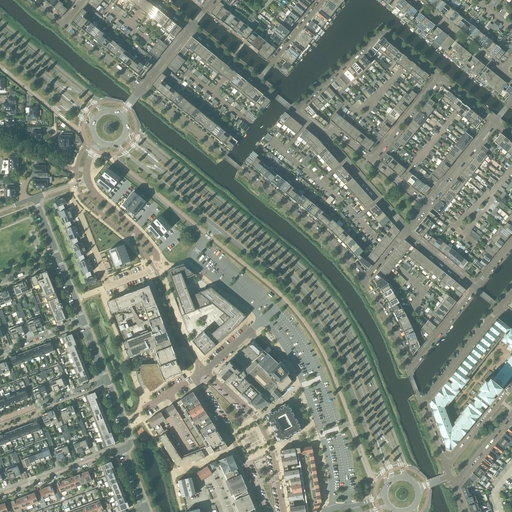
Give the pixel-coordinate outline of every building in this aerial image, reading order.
[(95,1),(92,0),(90,0),(88,3),(96,10),(99,5),(95,1)] [(139,0),(135,5),(140,8),(142,6),(146,0),(139,0)] [(214,16),(216,17),(223,8),(223,7),(226,3),(222,0),(221,0),(211,13),(214,16)] [(305,10),(309,6),(302,0),(300,0),(298,3),(305,10)] [(329,0),(325,5),(334,13),(336,15),(339,12),(336,10),(338,7),(329,0)] [(394,9),(401,0),(391,0),(388,4),(394,9)] [(401,0),(394,9),(392,11),(395,13),(394,14),(397,16),(397,15),(407,3),(403,0),(401,0)] [(435,0),(431,6),(435,9),(442,1),(440,0),(435,0)] [(54,8),(56,9),(58,11),(64,5),(59,1),(54,8)] [(440,13),(446,4),(442,1),(435,9),(440,13)] [(446,4),(440,13),(444,16),(450,8),(452,6),(448,2),(446,4)] [(150,3),(145,9),(143,11),(148,15),(154,7),(150,3)] [(302,14),(305,10),(298,3),(294,8),(302,14)] [(399,16),(399,17),(401,19),(403,17),(412,6),(407,3),(397,15),(399,16)] [(64,5),(58,11),(57,13),(62,17),(68,10),(64,7),(63,6),(64,5)] [(329,18),(334,13),(325,5),(320,11),(329,18)] [(418,11),(412,6),(403,17),(409,21),(413,17),(418,11)] [(450,8),(444,16),(448,19),(455,11),(456,9),(452,6),(450,8)] [(84,17),(89,10),(85,7),(73,22),(77,25),(84,17)] [(150,20),(152,18),(159,10),(154,7),(148,15),(147,16),(146,17),(150,20)] [(227,11),(223,8),(216,17),(220,20),(227,11)] [(299,18),(302,14),(294,8),(291,12),(299,18)] [(455,11),(448,19),(452,23),(460,13),(456,9),(455,11)] [(152,18),(158,23),(165,15),(159,10),(152,18)] [(220,20),(224,23),(231,14),(227,11),(220,20)] [(320,11),(316,16),(326,23),(329,18),(320,11)] [(291,12),(287,16),(295,22),(299,18),(291,12)] [(412,28),(414,30),(416,27),(425,17),(420,13),(415,19),(413,17),(409,21),(407,23),(412,27),(412,28)] [(465,16),(460,13),(452,23),(456,26),(463,18),(465,16)] [(236,17),(231,14),(224,23),(228,27),(236,17)] [(158,23),(162,27),(169,18),(165,15),(158,23)] [(295,22),(287,16),(284,20),(292,27),(295,22)] [(323,26),(326,23),(316,16),(312,21),(324,30),(326,28),(323,26)] [(84,17),(77,25),(81,28),(88,20),(84,17)] [(228,27),(233,30),(240,20),(236,17),(228,27)] [(431,22),(425,17),(416,27),(422,32),(431,22)] [(162,27),(161,28),(165,32),(173,22),(169,18),(162,27)] [(456,26),(461,30),(467,21),(463,18),(456,26)] [(81,28),(85,32),(92,24),(88,20),(81,28)] [(244,24),(240,20),(233,30),(237,33),(244,24)] [(461,30),(465,33),(473,23),(469,20),(467,22),(467,21),(461,30)] [(308,27),(319,36),(324,30),(312,21),(308,27)] [(165,32),(169,35),(169,36),(177,25),(173,22),(165,32)] [(423,35),(422,36),(425,38),(425,37),(431,31),(435,26),(431,22),(422,32),(421,34),(423,35)] [(469,36),(476,28),(475,28),(477,26),(473,23),(465,33),(469,36)] [(85,32),(90,35),(96,27),(92,24),(85,32)] [(237,33),(241,36),(249,27),(244,24),(237,33)] [(290,32),(289,31),(281,24),(277,29),(286,36),(290,32)] [(171,37),(173,39),(182,29),(177,25),(169,36),(169,35),(169,36),(171,37)] [(477,26),(475,28),(476,28),(469,36),(473,40),(480,32),(482,30),(477,26)] [(90,35),(94,39),(100,31),(96,27),(90,35)] [(241,36),(246,40),(253,30),(249,27),(241,36)] [(315,41),(319,36),(308,27),(304,31),(313,39),(315,41)] [(429,42),(432,44),(434,41),(442,31),(437,27),(433,33),(431,31),(425,37),(425,38),(430,41),(429,42)] [(277,29),(274,33),(283,40),(286,36),(277,29)] [(94,39),(98,42),(105,34),(100,31),(94,39)] [(308,44),(313,39),(304,31),(299,37),(308,44)] [(440,46),(448,36),(442,31),(434,41),(440,46)] [(247,41),(251,45),(258,36),(254,32),(247,41)] [(484,35),(480,32),(473,40),(477,43),(484,35)] [(279,45),(283,40),(274,33),(270,37),(275,41),(279,45)] [(485,33),(484,35),(477,43),(482,47),(488,38),(488,39),(490,37),(485,33)] [(98,42),(102,46),(108,38),(109,37),(105,34),(98,42)] [(258,36),(251,45),(255,48),(263,39),(258,36)] [(447,49),(448,49),(454,41),(451,38),(448,36),(440,46),(446,51),(447,49)] [(106,49),(113,41),(109,37),(108,38),(102,46),(106,49)] [(182,49),(186,53),(188,51),(196,40),(192,37),(182,49)] [(304,50),(308,44),(299,37),(295,42),(304,50)] [(375,54),(378,51),(386,41),(387,40),(383,38),(380,41),(379,40),(374,46),(368,52),(373,57),(375,54)] [(482,47),(486,50),(492,42),(488,39),(488,38),(482,47)] [(258,52),(259,53),(267,42),(263,39),(255,48),(259,51),(258,52)] [(163,43),(159,40),(156,44),(164,51),(167,46),(165,45),(163,43)] [(188,51),(192,54),(194,52),(200,44),(196,40),(188,51)] [(113,41),(106,49),(111,52),(117,44),(113,41)] [(279,45),(275,41),(271,45),(271,46),(262,57),(266,61),(279,45)] [(378,51),(382,54),(390,44),(386,41),(378,51)] [(262,57),(271,46),(267,42),(259,53),(259,52),(261,53),(263,55),(261,57),(262,57)] [(304,50),(295,42),(291,47),(300,55),(302,56),(306,51),(304,50)] [(492,42),(486,50),(490,53),(497,45),(498,43),(496,45),(492,42)] [(448,57),(451,60),(452,59),(461,47),(456,43),(450,51),(448,49),(447,49),(446,51),(444,53),(449,57),(448,57)] [(497,45),(490,53),(494,57),(502,47),(498,43),(497,45)] [(111,52),(115,56),(121,48),(117,44),(111,52)] [(152,48),(161,55),(164,51),(156,44),(152,48)] [(194,52),(198,55),(204,47),(200,44),(194,52)] [(395,48),(390,44),(382,54),(386,58),(388,56),(395,48)] [(204,47),(198,55),(202,59),(209,51),(204,47)] [(300,55),(291,47),(286,53),(296,60),(300,55)] [(458,61),(466,50),(461,47),(452,59),(454,60),(453,61),(455,63),(458,61)] [(502,47),(494,57),(499,60),(505,52),(507,51),(502,47)] [(115,56),(119,59),(126,51),(121,48),(115,56)] [(157,59),(161,55),(152,48),(149,53),(157,59)] [(399,51),(395,48),(388,56),(392,59),(399,51)] [(467,61),(472,55),(466,50),(458,61),(463,65),(467,61)] [(119,59),(125,64),(132,56),(126,51),(119,59)] [(205,64),(213,54),(209,51),(202,59),(200,61),(205,64)] [(403,55),(399,51),(392,59),(396,63),(403,55)] [(375,60),(373,57),(368,52),(364,56),(372,65),(377,62),(375,60)] [(149,60),(150,59),(154,63),(156,60),(147,53),(145,56),(149,60)] [(286,53),(282,58),(294,67),(296,64),(294,63),(296,60),(286,53)] [(217,57),(213,54),(205,64),(209,67),(217,57)] [(174,59),(182,65),(186,61),(182,58),(177,55),(174,59)] [(407,58),(403,55),(396,63),(400,66),(402,68),(403,68),(409,60),(408,59),(407,58)] [(125,64),(129,68),(136,59),(132,56),(125,64)] [(364,56),(360,59),(368,69),(372,65),(364,56)] [(213,71),(221,61),(217,57),(209,67),(213,71)] [(463,65),(462,67),(467,71),(466,72),(468,74),(471,71),(479,61),(474,57),(470,63),(467,61),(463,65)] [(294,67),(282,58),(278,63),(283,67),(282,68),(279,71),(286,77),(294,67)] [(129,68),(134,71),(140,63),(136,59),(129,68)] [(149,60),(144,66),(138,74),(142,78),(154,63),(150,59),(149,60)] [(174,59),(171,63),(179,70),(182,65),(174,59)] [(360,59),(356,63),(364,73),(368,69),(360,59)] [(416,65),(412,62),(409,60),(403,68),(405,70),(409,73),(416,65)] [(225,64),(221,61),(213,71),(217,74),(219,73),(219,72),(225,64)] [(477,76),(478,74),(480,71),(485,66),(479,61),(471,71),(477,76)] [(144,66),(140,63),(134,71),(138,74),(144,66)] [(179,70),(171,63),(167,67),(175,74),(179,70)] [(356,63),(352,67),(360,76),(364,73),(356,63)] [(219,73),(223,76),(225,78),(228,74),(232,69),(230,68),(225,64),(219,72),(219,73)] [(420,69),(416,65),(409,73),(414,77),(420,69)] [(352,67),(348,70),(356,80),(360,76),(352,67)] [(481,72),(480,71),(478,74),(479,75),(476,79),(478,80),(478,81),(480,83),(481,82),(491,71),(486,67),(481,72)] [(231,83),(238,74),(234,71),(232,69),(228,74),(225,78),(227,79),(231,82),(231,83)] [(418,80),(424,72),(420,69),(414,77),(412,79),(416,82),(418,80)] [(348,70),(344,74),(352,84),(356,80),(348,70)] [(163,81),(169,75),(164,71),(152,86),(156,89),(163,81)] [(487,84),(495,74),(491,71),(481,82),(483,84),(482,85),(485,87),(487,84)] [(421,86),(429,76),(424,72),(418,80),(416,82),(421,86)] [(231,83),(231,82),(230,84),(234,88),(242,78),(238,74),(231,83)] [(344,74),(340,78),(348,87),(352,84),(344,74)] [(493,89),(501,79),(495,74),(487,84),(493,89)] [(383,86),(387,83),(390,81),(385,75),(378,81),(383,86)] [(242,78),(234,88),(238,91),(246,81),(242,78)] [(340,78),(336,81),(344,91),(348,87),(340,78)] [(493,89),(499,94),(503,89),(507,84),(501,79),(493,89)] [(167,85),(163,81),(156,89),(161,93),(167,85)] [(246,81),(238,91),(242,95),(251,85),(246,81)] [(340,95),(344,91),(336,81),(332,85),(339,93),(340,95)] [(161,93),(165,96),(171,88),(167,85),(161,93)] [(247,98),(255,88),(251,85),(242,95),(247,98)] [(499,94),(497,96),(502,99),(501,100),(504,102),(511,92),(511,87),(509,86),(505,91),(503,89),(499,94)] [(332,99),(336,95),(329,87),(325,91),(332,99)] [(176,91),(171,88),(165,96),(169,100),(176,91)] [(255,88),(247,98),(251,101),(259,91),(255,88)] [(414,99),(417,95),(412,90),(408,95),(414,99)] [(180,95),(176,91),(169,100),(173,103),(180,95)] [(263,95),(259,91),(251,101),(255,105),(257,103),(256,103),(263,95)] [(325,91),(321,95),(328,103),(329,104),(334,101),(332,99),(325,91)] [(440,102),(445,105),(453,95),(448,91),(440,102)] [(402,97),(410,103),(414,99),(408,95),(406,93),(402,97)] [(184,98),(180,95),(173,103),(177,106),(184,98)] [(256,103),(257,103),(264,109),(271,101),(263,95),(256,103)] [(321,95),(317,98),(324,106),(328,103),(321,95)] [(450,107),(457,98),(453,95),(445,105),(449,109),(451,107),(450,107)] [(407,107),(410,103),(402,97),(399,101),(407,107)] [(4,111),(4,113),(10,113),(10,111),(16,111),(16,98),(9,98),(9,105),(2,104),(2,106),(1,106),(1,110),(2,110),(2,111),(4,111)] [(188,102),(184,98),(177,106),(182,110),(188,102)] [(317,98),(313,102),(320,110),(324,106),(317,98)] [(461,102),(457,98),(450,107),(451,107),(455,110),(461,102)] [(432,107),(435,103),(430,99),(427,103),(432,107)] [(396,105),(403,112),(407,107),(399,101),(396,105)] [(192,105),(188,102),(182,110),(186,113),(192,105)] [(313,102),(309,106),(316,113),(320,110),(313,102)] [(427,103),(423,107),(427,111),(431,114),(434,109),(432,107),(427,103)] [(197,108),(192,105),(186,113),(190,117),(197,108)] [(400,116),(403,112),(396,105),(392,110),(400,116)] [(463,117),(470,109),(466,105),(459,114),(463,117)] [(304,111),(315,120),(319,116),(316,113),(309,106),(304,111)] [(27,121),(37,121),(37,116),(39,116),(39,110),(37,110),(37,108),(36,108),(36,107),(32,107),(32,108),(30,108),(30,115),(27,115),(25,115),(25,121),(27,121)] [(424,115),(427,118),(431,114),(427,111),(423,107),(420,112),(424,115)] [(190,117),(194,120),(201,112),(197,108),(190,117)] [(463,117),(468,121),(474,112),(470,109),(463,117)] [(389,114),(397,120),(400,116),(392,110),(389,114)] [(250,111),(249,113),(246,116),(253,123),(257,118),(250,111)] [(194,120),(198,123),(205,115),(201,112),(194,120)] [(284,124),(283,124),(290,116),(285,112),(284,113),(277,122),(282,126),(284,124)] [(420,112),(416,116),(420,119),(424,122),(427,118),(424,115),(420,112)] [(468,121),(472,124),(478,116),(474,112),(468,121)] [(330,120),(334,124),(341,116),(336,113),(330,120)] [(393,124),(397,120),(389,114),(385,118),(393,124)] [(209,119),(205,115),(198,123),(203,127),(209,119)] [(294,120),(290,116),(283,124),(284,124),(288,128),(294,120)] [(338,127),(345,120),(341,116),(334,124),(338,127)] [(416,116),(413,120),(417,123),(421,126),(424,122),(420,119),(416,116)] [(475,129),(483,119),(478,116),(472,124),(470,126),(475,129)] [(382,122),(390,128),(393,124),(385,118),(382,122)] [(13,119),(6,119),(6,122),(5,122),(5,126),(5,130),(5,134),(13,134),(13,132),(16,132),(16,125),(13,125),(13,122),(13,119)] [(213,122),(209,119),(203,127),(207,130),(213,122)] [(288,128),(292,131),(298,123),(294,120),(288,128)] [(338,127),(343,131),(349,123),(345,120),(338,127)] [(413,120),(410,124),(414,127),(417,130),(421,126),(417,123),(413,120)] [(242,121),(238,125),(238,126),(246,132),(250,127),(242,121)] [(218,125),(213,122),(207,130),(211,134),(218,125)] [(386,133),(390,128),(382,122),(378,127),(381,129),(381,128),(386,133)] [(302,126),(298,123),(292,131),(296,134),(302,126)] [(347,134),(353,126),(349,123),(343,131),(347,134)] [(410,124),(406,128),(410,132),(414,135),(417,130),(414,127),(410,124)] [(222,129),(218,125),(211,134),(215,137),(222,129)] [(347,134),(351,137),(357,130),(353,126),(347,134)] [(33,131),(33,143),(35,143),(41,143),(41,140),(42,140),(42,135),(41,135),(41,131),(37,131),(37,128),(30,128),(30,131),(33,131)] [(378,133),(383,137),(386,133),(381,128),(381,129),(378,133)] [(406,128),(403,133),(407,136),(410,139),(414,135),(410,132),(406,128)] [(226,132),(222,129),(215,137),(219,140),(226,132)] [(303,140),(304,139),(309,132),(305,129),(299,136),(303,140)] [(355,141),(362,133),(357,130),(351,137),(355,141)] [(473,138),(475,136),(467,130),(465,132),(473,138)] [(230,136),(226,132),(219,140),(223,144),(230,136)] [(313,135),(309,132),(304,139),(303,140),(307,143),(313,135)] [(470,143),(473,138),(465,132),(462,136),(466,140),(470,143)] [(59,143),(70,143),(70,136),(72,136),(72,133),(66,133),(66,136),(59,136),(59,143)] [(355,141),(359,144),(366,137),(362,133),(355,141)] [(403,133),(399,137),(403,140),(407,143),(410,139),(407,136),(403,133)] [(499,146),(505,138),(500,134),(494,142),(499,146)] [(224,144),(226,146),(226,147),(231,150),(238,142),(233,138),(233,137),(230,135),(230,136),(223,144),(224,144)] [(317,139),(313,135),(307,143),(309,145),(311,146),(317,139)] [(466,147),(470,143),(466,140),(462,136),(458,141),(462,144),(466,147)] [(364,148),(370,140),(366,137),(359,144),(364,148)] [(399,137),(396,141),(400,144),(401,145),(404,147),(407,143),(403,140),(399,137)] [(499,146),(503,149),(510,141),(505,138),(499,146)] [(310,148),(313,152),(322,144),(317,139),(311,146),(310,148)] [(370,139),(370,140),(364,148),(368,151),(375,143),(370,139)] [(393,145),(398,149),(401,145),(400,144),(396,141),(393,145)] [(458,141),(455,145),(459,148),(463,151),(466,147),(462,144),(458,141)] [(503,149),(507,153),(511,146),(511,142),(510,141),(503,149)] [(70,143),(59,143),(59,150),(65,150),(65,153),(70,153),(70,150),(70,143)] [(313,152),(317,156),(325,148),(322,144),(313,152)] [(459,155),(463,151),(459,148),(455,145),(452,149),(456,152),(459,155)] [(484,145),(480,150),(485,154),(489,150),(488,149),(484,145)] [(318,155),(321,158),(329,152),(325,148),(317,156),(318,155)] [(456,159),(459,155),(456,152),(452,149),(448,153),(452,156),(456,159)] [(480,150),(477,154),(484,160),(488,156),(485,154),(480,150)] [(256,158),(258,156),(253,152),(246,161),(250,165),(256,158)] [(332,156),(329,152),(321,158),(325,162),(332,156)] [(383,163),(387,167),(394,159),(395,157),(396,157),(391,153),(389,156),(386,154),(382,158),(386,160),(383,163)] [(453,164),(456,159),(452,156),(448,153),(445,157),(449,161),(453,164)] [(477,154),(473,158),(481,164),(484,160),(477,154)] [(328,166),(336,160),(332,156),(325,162),(325,163),(328,166)] [(17,165),(17,163),(17,157),(8,157),(8,165),(6,165),(6,170),(1,170),(1,174),(8,174),(8,170),(17,170),(17,165)] [(449,168),(453,164),(449,161),(445,157),(441,162),(445,165),(449,168)] [(260,161),(256,158),(250,165),(255,168),(260,161)] [(473,158),(470,162),(478,169),(481,164),(473,158)] [(395,166),(398,163),(396,161),(394,159),(387,167),(392,170),(395,166)] [(260,161),(255,168),(259,172),(266,163),(261,160),(260,161)] [(336,160),(328,166),(332,170),(340,164),(336,160)] [(446,172),(449,168),(445,165),(441,162),(438,166),(442,169),(446,172)] [(470,162),(467,167),(474,173),(478,169),(470,162)] [(269,168),(270,167),(266,163),(259,172),(263,175),(269,168)] [(392,170),(396,174),(399,170),(402,166),(398,163),(395,166),(392,170)] [(42,177),(47,177),(47,174),(46,174),(46,166),(33,166),(33,174),(42,174),(42,177)] [(334,173),(338,177),(346,171),(342,166),(334,173)] [(400,177),(406,169),(402,166),(399,170),(396,174),(400,177)] [(442,176),(446,172),(442,169),(438,166),(435,170),(439,173),(442,176)] [(463,171),(471,177),(474,173),(467,167),(463,171)] [(98,181),(97,182),(98,182),(101,184),(101,185),(101,186),(102,185),(103,187),(104,187),(106,189),(107,188),(110,191),(109,192),(110,192),(110,191),(111,191),(112,189),(113,188),(114,187),(115,186),(116,184),(117,183),(118,182),(119,181),(120,179),(121,178),(120,178),(119,177),(119,176),(117,175),(112,171),(111,170),(110,170),(109,169),(108,168),(108,169),(106,171),(104,173),(104,174),(102,176),(100,178),(100,179),(98,181)] [(269,168),(263,175),(267,179),(273,171),(272,170),(269,168)] [(439,181),(442,176),(439,173),(435,170),(431,174),(433,176),(439,181)] [(267,179),(271,182),(277,175),(273,171),(267,179)] [(338,177),(342,181),(349,174),(346,171),(338,177)] [(402,179),(407,183),(412,177),(413,175),(409,171),(402,179)] [(463,171),(460,175),(467,181),(471,177),(463,171)] [(342,181),(345,185),(352,178),(349,174),(342,181)] [(277,175),(271,182),(276,185),(281,178),(277,175)] [(417,178),(413,175),(412,177),(407,183),(411,186),(417,178)] [(460,175),(456,179),(464,185),(467,181),(460,175)] [(47,177),(42,177),(42,180),(34,180),(34,189),(47,189),(47,183),(52,183),(52,177),(47,177)] [(276,185),(280,189),(286,181),(281,178),(276,185)] [(345,185),(348,189),(356,182),(352,178),(345,185)] [(411,186),(415,189),(421,182),(417,178),(411,186)] [(456,179),(453,183),(461,190),(464,185),(456,179)] [(290,185),(286,181),(280,189),(284,192),(290,185)] [(352,193),(359,186),(356,182),(348,189),(347,190),(350,194),(352,193)] [(424,187),(426,185),(425,185),(421,182),(415,189),(419,193),(424,187)] [(427,183),(425,185),(426,185),(424,187),(419,193),(424,196),(432,186),(427,183)] [(453,183),(449,188),(457,194),(461,190),(453,183)] [(6,187),(6,190),(4,189),(4,197),(6,196),(6,199),(14,199),(14,195),(14,191),(14,187),(13,187),(13,184),(6,184),(6,187)] [(290,185),(284,192),(288,196),(294,188),(290,185)] [(352,193),(355,197),(363,190),(359,186),(352,193)] [(288,196),(292,199),(298,192),(294,188),(288,196)] [(449,188),(446,192),(454,198),(457,194),(449,188)] [(366,194),(363,190),(355,197),(359,200),(366,194)] [(123,205),(122,205),(123,206),(123,205),(127,208),(126,208),(127,209),(128,210),(129,211),(131,212),(132,212),(135,214),(135,215),(135,216),(136,215),(136,214),(138,212),(140,210),(140,209),(142,207),(144,205),(144,204),(146,202),(146,201),(144,200),(143,199),(142,198),(138,195),(137,194),(136,193),(134,192),(134,191),(133,192),(132,194),(131,195),(130,197),(130,196),(129,197),(128,199),(127,199),(127,200),(126,202),(125,201),(125,202),(123,205)] [(292,199),(297,202),(302,195),(298,192),(292,199)] [(454,198),(446,192),(443,196),(450,202),(454,198)] [(370,198),(366,194),(359,200),(359,201),(358,202),(361,205),(370,198)] [(301,206),(304,202),(307,198),(302,195),(297,202),(301,206)] [(439,200),(447,206),(450,202),(443,196),(439,200)] [(60,199),(55,201),(58,207),(59,210),(64,207),(63,205),(67,203),(66,201),(65,197),(63,198),(60,199)] [(301,206),(305,209),(311,202),(307,199),(307,198),(304,202),(301,206)] [(373,202),(370,198),(361,205),(365,210),(373,202)] [(436,204),(444,211),(447,206),(439,200),(436,204)] [(311,202),(305,209),(309,213),(315,205),(311,202)] [(372,215),(379,209),(376,204),(368,211),(372,215)] [(444,211),(436,204),(432,209),(440,215),(444,211)] [(309,213),(313,216),(319,209),(319,208),(315,205),(309,213)] [(64,207),(59,210),(60,212),(62,218),(71,214),(70,211),(69,209),(65,210),(64,207)] [(319,209),(313,216),(318,219),(323,212),(324,212),(325,211),(320,207),(319,208),(319,209)] [(383,212),(379,209),(372,215),(375,219),(383,212)] [(324,212),(323,212),(318,219),(322,223),(328,216),(324,212)] [(379,223),(386,216),(383,212),(375,219),(379,223)] [(430,212),(426,217),(434,224),(438,219),(430,212)] [(71,214),(62,218),(64,224),(65,224),(66,226),(71,224),(70,222),(74,220),(73,218),(71,214)] [(148,226),(148,227),(148,228),(149,227),(151,230),(151,231),(153,233),(153,234),(155,236),(156,235),(159,238),(158,239),(159,239),(160,238),(161,237),(162,236),(164,235),(164,234),(166,232),(166,233),(167,232),(169,230),(171,228),(172,228),(171,227),(170,226),(170,225),(169,224),(168,224),(164,219),(165,219),(164,219),(163,218),(163,217),(162,216),(161,215),(160,216),(159,218),(158,218),(156,220),(155,220),(156,220),(154,222),(153,222),(151,224),(148,227),(148,226)] [(322,223),(326,226),(332,219),(328,216),(322,223)] [(390,220),(386,216),(379,223),(382,227),(390,220)] [(430,228),(434,224),(426,217),(422,222),(430,228)] [(332,220),(332,219),(326,226),(330,230),(336,223),(332,220)] [(422,222),(418,226),(426,233),(430,228),(422,222)] [(507,223),(503,227),(511,234),(511,232),(511,226),(507,222),(507,223)] [(330,230),(334,234),(341,227),(336,223),(330,230)] [(71,224),(66,226),(67,229),(66,229),(69,235),(78,231),(77,228),(76,226),(76,225),(72,227),(71,224)] [(394,225),(390,230),(389,230),(396,236),(400,231),(394,225)] [(497,230),(507,238),(511,234),(503,227),(501,225),(497,230)] [(426,233),(418,226),(414,231),(425,240),(429,235),(426,233)] [(338,237),(344,231),(341,227),(334,234),(338,237)] [(393,240),(396,236),(389,230),(390,230),(388,228),(388,229),(387,230),(389,231),(386,235),(393,240)] [(504,243),(507,238),(497,230),(494,235),(495,236),(504,243)] [(78,231),(69,235),(71,241),(72,243),(78,241),(77,238),(80,237),(80,235),(78,231)] [(348,235),(344,231),(338,237),(341,241),(348,235)] [(348,235),(341,241),(345,245),(352,239),(348,235)] [(386,235),(383,238),(382,239),(389,244),(393,240),(386,235)] [(492,241),(500,248),(504,243),(495,236),(494,235),(490,240),(492,241)] [(382,240),(379,243),(386,249),(389,244),(382,239),(383,238),(381,237),(380,238),(382,240)] [(437,241),(433,237),(428,243),(433,246),(437,241)] [(433,246),(437,250),(443,242),(439,238),(437,241),(433,246)] [(356,243),(352,239),(345,245),(349,249),(356,243)] [(404,240),(401,245),(408,250),(407,251),(409,252),(410,251),(408,249),(411,246),(404,240)] [(486,244),(488,246),(496,252),(500,248),(492,241),(490,240),(486,244)] [(78,241),(72,243),(73,246),(75,252),(85,248),(83,244),(83,242),(82,242),(79,243),(78,241)] [(437,250),(441,253),(447,245),(443,242),(437,250)] [(360,247),(356,243),(349,249),(353,253),(360,247)] [(382,253),(386,249),(379,243),(376,247),(375,247),(382,253)] [(110,250),(109,250),(109,251),(110,254),(111,254),(111,257),(112,257),(113,260),(114,263),(115,266),(115,267),(116,267),(116,266),(120,265),(121,265),(123,264),(126,263),(126,262),(130,261),(130,262),(131,261),(130,260),(129,257),(128,254),(127,251),(126,249),(126,248),(125,248),(125,246),(124,245),(123,245),(122,246),(121,246),(120,246),(119,246),(119,247),(114,249),(113,249),(114,249),(112,249),(111,249),(111,250),(110,250)] [(375,248),(372,252),(379,257),(382,253),(375,247),(376,247),(375,245),(373,247),(375,248)] [(401,245),(397,249),(404,254),(407,251),(408,250),(401,245)] [(445,256),(451,249),(447,245),(441,253),(445,256)] [(484,250),(492,257),(496,252),(488,246),(484,250)] [(356,257),(359,255),(363,251),(360,247),(353,253),(356,257)] [(85,248),(75,252),(78,257),(79,260),(84,258),(83,255),(87,254),(87,253),(86,251),(85,248)] [(412,259),(418,252),(414,248),(411,252),(410,253),(408,256),(412,259)] [(397,249),(394,253),(401,259),(400,259),(402,261),(403,259),(401,258),(404,254),(397,249)] [(445,256),(449,260),(456,252),(451,249),(445,256)] [(489,262),(492,257),(484,250),(480,255),(489,262)] [(375,261),(379,257),(372,252),(369,255),(369,256),(375,261)] [(412,259),(411,261),(415,264),(422,255),(418,252),(412,259)] [(454,263),(460,255),(456,252),(449,260),(454,263)] [(394,253),(391,257),(397,263),(400,259),(401,259),(394,253)] [(368,257),(365,260),(372,266),(375,261),(369,256),(369,255),(368,254),(366,255),(368,257)] [(372,266),(365,260),(359,255),(356,257),(368,271),(372,266)] [(420,266),(426,258),(422,255),(415,264),(419,267),(420,266)] [(454,263),(458,266),(464,259),(460,255),(454,263)] [(477,260),(485,266),(489,262),(480,255),(477,260)] [(394,267),(393,268),(395,269),(396,268),(395,266),(397,263),(391,257),(387,262),(394,267)] [(84,258),(79,260),(80,262),(82,268),(91,265),(90,261),(89,259),(85,260),(84,258)] [(424,269),(430,261),(426,258),(420,266),(424,269)] [(468,262),(464,259),(458,266),(462,270),(468,263),(468,262)] [(481,271),(485,266),(477,260),(473,265),(481,271)] [(424,269),(423,270),(427,274),(428,272),(434,264),(430,261),(424,269)] [(387,262),(384,266),(391,271),(393,268),(394,267),(387,262)] [(471,265),(468,263),(462,270),(465,272),(468,267),(469,267),(471,265)] [(207,329),(194,339),(193,341),(205,355),(239,325),(246,316),(211,288),(190,296),(184,280),(198,275),(184,264),(168,270),(185,315),(190,313),(190,312),(195,310),(196,311),(197,310),(198,309),(213,304),(224,313),(220,317),(224,323),(211,334),(207,329)] [(432,276),(433,275),(433,274),(438,268),(434,264),(428,272),(432,276)] [(91,265),(82,268),(84,274),(86,277),(91,274),(90,272),(94,270),(93,268),(91,265)] [(384,266),(380,270),(387,276),(386,276),(388,278),(389,276),(388,275),(391,271),(384,266)] [(437,278),(443,271),(438,268),(433,274),(433,275),(436,277),(437,278)] [(377,274),(384,280),(386,276),(387,276),(380,270),(377,274)] [(67,320),(64,314),(62,309),(60,303),(58,298),(56,293),(54,287),(52,282),(50,277),(47,271),(31,278),(31,279),(29,280),(31,284),(33,289),(40,286),(40,287),(41,286),(44,291),(46,297),(48,302),(50,307),(52,313),(54,318),(57,326),(64,324),(63,321),(67,320)] [(447,274),(443,271),(437,278),(436,277),(435,279),(437,280),(438,279),(441,281),(447,274)] [(91,274),(86,277),(87,279),(86,279),(89,285),(94,283),(97,282),(98,281),(97,278),(96,276),(96,275),(92,277),(91,274)] [(384,280),(377,274),(373,279),(380,289),(388,284),(389,284),(384,280)] [(445,285),(451,278),(447,274),(441,281),(445,284),(445,285)] [(455,281),(451,278),(445,285),(445,284),(443,286),(445,287),(446,285),(450,288),(452,286),(451,286),(455,281)] [(459,298),(466,290),(455,281),(451,286),(452,286),(457,290),(454,294),(459,298)] [(23,282),(19,284),(23,295),(29,293),(25,282),(23,283),(23,282)] [(23,295),(19,284),(19,285),(18,285),(17,285),(13,286),(17,297),(23,295)] [(383,293),(391,289),(388,284),(380,289),(383,293)] [(133,292),(125,295),(119,297),(107,302),(110,310),(112,314),(119,311),(124,309),(130,307),(137,325),(138,326),(139,326),(139,327),(140,327),(141,327),(142,327),(145,334),(128,340),(123,342),(129,358),(153,349),(156,357),(155,358),(154,359),(154,360),(154,364),(140,365),(141,371),(136,371),(137,374),(137,377),(138,379),(139,382),(140,385),(142,387),(143,390),(147,387),(151,392),(153,391),(171,376),(183,373),(179,365),(177,361),(178,360),(177,359),(175,353),(172,346),(170,339),(169,337),(167,333),(168,333),(167,333),(167,332),(164,323),(161,317),(161,316),(159,312),(160,312),(159,312),(156,305),(157,305),(153,295),(149,286),(136,291),(135,291),(136,291),(134,292),(133,292)] [(394,293),(393,293),(391,289),(383,293),(386,298),(394,293)] [(6,291),(2,293),(5,302),(6,304),(12,301),(8,291),(6,292),(6,291)] [(394,293),(386,298),(388,303),(398,297),(395,292),(393,293),(394,293)] [(445,300),(453,306),(456,302),(448,295),(445,300)] [(399,303),(401,302),(398,297),(388,303),(391,307),(399,303)] [(449,310),(453,306),(445,300),(442,304),(441,304),(449,310)] [(399,303),(391,307),(394,312),(402,308),(399,303)] [(437,307),(446,315),(449,310),(441,304),(442,304),(440,303),(437,307)] [(442,319),(446,315),(437,307),(433,311),(442,319)] [(394,312),(396,317),(405,312),(402,308),(394,312)] [(430,315),(431,317),(431,316),(439,323),(442,319),(433,311),(430,315)] [(398,321),(407,317),(405,312),(396,317),(398,321)] [(38,316),(32,319),(37,330),(37,329),(38,328),(38,329),(43,327),(38,316)] [(428,320),(436,327),(439,323),(431,316),(431,317),(428,320)] [(401,326),(409,322),(407,317),(398,321),(401,326)] [(469,378),(467,377),(472,371),(476,366),(477,366),(477,365),(481,360),(485,355),(486,355),(486,354),(490,349),(495,343),(499,338),(500,337),(499,337),(504,332),(505,333),(503,336),(504,337),(510,328),(498,318),(496,321),(495,321),(494,322),(494,324),(492,326),(490,327),(489,328),(489,329),(487,332),(486,332),(485,333),(485,335),(483,338),(481,338),(480,339),(480,340),(478,343),(477,343),(476,345),(476,346),(475,347),(475,346),(474,346),(473,348),(474,348),(473,349),(472,349),(471,350),(471,352),(469,354),(467,355),(466,356),(467,357),(464,360),(463,360),(462,361),(462,363),(460,366),(458,366),(457,367),(458,368),(455,371),(454,371),(453,373),(453,374),(465,384),(469,378)] [(37,330),(32,319),(26,321),(30,331),(32,331),(37,330)] [(433,331),(436,327),(428,320),(425,325),(433,331)] [(412,327),(409,322),(401,326),(403,331),(412,327)] [(21,324),(15,326),(19,337),(21,336),(21,337),(25,335),(21,324)] [(433,331),(425,325),(420,330),(424,341),(433,331)] [(19,337),(15,326),(9,329),(13,339),(15,338),(15,339),(19,337)] [(403,331),(405,335),(414,332),(414,331),(412,327),(403,331)] [(511,329),(510,328),(504,337),(501,340),(505,344),(506,344),(507,345),(508,346),(511,349),(511,329)] [(407,340),(416,336),(414,332),(405,335),(407,340)] [(67,333),(63,335),(64,337),(62,338),(64,344),(66,343),(74,340),(72,334),(68,336),(67,333)] [(407,340),(409,345),(418,341),(416,336),(407,340)] [(240,353),(231,360),(227,364),(226,364),(222,368),(222,369),(219,373),(222,376),(222,377),(226,381),(227,380),(257,409),(261,407),(271,403),(275,398),(278,400),(280,398),(282,396),(282,395),(293,383),(294,383),(294,382),(294,381),(294,380),(294,379),(293,378),(281,362),(277,357),(269,348),(266,344),(260,337),(254,341),(246,348),(245,348),(239,352),(240,353)] [(66,343),(68,348),(77,345),(74,340),(66,343)] [(418,341),(409,345),(413,355),(420,346),(418,341)] [(52,342),(47,344),(50,353),(50,354),(55,352),(52,342)] [(50,353),(47,344),(41,346),(45,354),(50,353)] [(77,345),(68,348),(66,348),(68,354),(70,353),(75,351),(78,350),(77,345)] [(39,356),(45,354),(41,346),(36,348),(39,356)] [(36,348),(31,350),(34,358),(39,356),(36,348)] [(29,360),(34,358),(31,350),(26,352),(29,360)] [(81,355),(78,350),(75,351),(70,353),(72,358),(81,355)] [(493,374),(490,378),(502,387),(505,384),(506,384),(507,383),(507,381),(509,379),(511,378),(511,376),(511,375),(511,351),(494,374),(493,374)] [(24,362),(29,360),(26,352),(21,354),(24,362)] [(19,364),(24,362),(21,354),(16,356),(19,364)] [(81,355),(72,358),(74,363),(83,360),(81,355)] [(16,356),(10,358),(14,367),(20,365),(19,364),(16,356)] [(85,365),(83,360),(74,363),(76,368),(85,365)] [(1,367),(4,373),(3,373),(4,375),(10,373),(6,362),(4,363),(0,364),(1,367)] [(85,365),(76,368),(74,369),(76,374),(78,373),(87,370),(85,365)] [(89,375),(87,370),(78,373),(80,378),(89,375)] [(447,381),(444,386),(456,395),(459,391),(460,389),(461,388),(461,389),(465,384),(453,374),(449,379),(451,380),(450,381),(449,382),(447,381)] [(89,375),(80,378),(78,379),(80,384),(82,383),(83,386),(87,384),(86,382),(91,380),(89,375)] [(61,376),(55,379),(59,387),(59,390),(60,389),(59,389),(61,388),(61,389),(66,387),(61,376)] [(477,394),(489,404),(502,387),(490,378),(487,382),(485,380),(478,388),(480,390),(477,394)] [(55,391),(59,390),(59,387),(55,379),(49,381),(53,391),(55,391)] [(44,384),(38,386),(42,397),(43,396),(44,397),(48,395),(44,384)] [(38,399),(42,397),(38,386),(32,389),(36,399),(37,398),(38,399)] [(461,438),(480,415),(468,405),(463,412),(464,413),(452,428),(444,407),(449,401),(450,402),(456,395),(444,386),(429,404),(437,423),(436,424),(438,429),(439,428),(440,433),(441,437),(442,437),(444,442),(444,443),(447,451),(451,452),(462,438),(461,438)] [(21,392),(24,400),(30,398),(26,388),(20,390),(21,392)] [(16,393),(19,402),(24,400),(21,392),(16,393)] [(90,401),(98,398),(95,392),(91,394),(90,393),(87,394),(87,396),(85,396),(87,402),(89,401),(90,401)] [(158,435),(159,437),(169,454),(178,468),(228,447),(193,392),(177,402),(187,417),(183,420),(173,405),(148,420),(149,422),(150,423),(154,429),(158,435)] [(16,393),(11,395),(14,404),(19,402),(16,393)] [(471,401),(468,405),(480,415),(484,410),(482,409),(483,408),(484,407),(485,408),(489,404),(477,394),(473,398),(474,399),(473,400),(472,401),(471,401)] [(6,397),(9,406),(14,404),(11,395),(6,397)] [(6,397),(0,399),(4,408),(9,406),(6,397)] [(92,406),(100,403),(98,398),(90,401),(89,401),(91,406),(92,406)] [(91,406),(89,407),(91,412),(94,411),(102,408),(100,403),(92,406),(91,406)] [(266,416),(280,442),(302,430),(289,404),(266,416)] [(66,407),(67,408),(71,418),(77,416),(73,406),(71,406),(70,406),(66,407)] [(64,421),(71,418),(67,408),(66,407),(66,408),(65,409),(65,408),(60,410),(64,421)] [(94,411),(91,412),(93,417),(96,416),(104,413),(102,408),(94,411)] [(52,411),(48,413),(52,424),(58,421),(54,411),(52,411)] [(42,415),(46,426),(52,424),(48,413),(47,413),(48,413),(46,414),(46,413),(42,415)] [(106,418),(104,413),(96,416),(93,417),(95,422),(98,421),(106,418)] [(108,423),(106,418),(98,421),(95,422),(97,427),(100,426),(108,423)] [(42,430),(38,421),(33,423),(36,431),(36,433),(42,430)] [(36,431),(33,423),(28,425),(31,433),(36,431)] [(110,428),(108,423),(100,426),(97,427),(99,432),(102,431),(110,428)] [(28,425),(23,427),(26,435),(31,433),(28,425)] [(21,437),(26,435),(23,427),(18,429),(21,437)] [(104,436),(112,433),(110,428),(102,431),(99,432),(101,437),(103,436),(104,436)] [(16,439),(21,437),(18,429),(13,431),(16,439)] [(11,441),(16,439),(13,431),(7,433),(11,441)] [(504,436),(511,441),(511,439),(511,435),(507,431),(506,431),(505,433),(503,435),(504,436)] [(6,443),(11,441),(7,433),(2,435),(5,443),(6,443)] [(114,438),(112,433),(104,436),(103,436),(101,437),(103,442),(105,441),(114,438)] [(511,443),(511,442),(511,441),(504,436),(503,435),(501,438),(500,439),(507,446),(509,447),(511,443)] [(91,446),(88,437),(79,440),(83,451),(85,450),(85,451),(89,449),(88,447),(91,446)] [(116,443),(114,438),(105,441),(103,442),(105,448),(112,446),(111,445),(116,443)] [(507,446),(500,439),(498,441),(496,444),(504,450),(507,446)] [(79,453),(83,451),(79,440),(73,443),(77,453),(79,452),(79,453)] [(67,444),(60,446),(65,457),(66,456),(67,457),(71,455),(67,444)] [(493,448),(502,455),(506,451),(504,450),(496,444),(494,446),(493,448)] [(295,448),(305,511),(316,511),(322,503),(320,490),(319,487),(312,445),(295,448)] [(61,459),(65,457),(60,446),(54,449),(58,459),(60,458),(61,459)] [(305,511),(295,448),(280,451),(283,465),(284,472),(285,480),(288,495),(289,501),(290,507),(290,511),(305,511)] [(490,452),(497,458),(499,460),(502,455),(493,448),(491,450),(490,452)] [(44,456),(45,460),(50,459),(49,458),(52,457),(49,449),(42,452),(44,456)] [(37,459),(38,463),(41,462),(45,460),(44,456),(42,452),(42,450),(34,453),(37,459)] [(486,456),(494,462),(497,458),(490,452),(488,454),(486,456)] [(30,461),(31,466),(36,464),(38,463),(37,459),(34,453),(27,456),(28,458),(30,461)] [(232,455),(207,465),(210,470),(215,468),(216,467),(218,474),(222,483),(223,485),(231,503),(231,505),(234,511),(256,511),(255,509),(255,508),(249,494),(249,495),(246,489),(247,488),(241,474),(240,475),(238,469),(232,455)] [(483,460),(490,467),(494,462),(486,456),(484,459),(483,460)] [(28,458),(21,460),(24,468),(27,467),(31,466),(30,461),(28,458)] [(479,464),(479,465),(487,471),(490,467),(483,460),(481,463),(479,464)] [(101,466),(103,472),(105,471),(114,467),(112,462),(107,464),(106,461),(102,462),(103,465),(101,466)] [(11,466),(14,473),(15,477),(17,476),(17,477),(21,475),(17,464),(11,466)] [(202,469),(207,477),(212,474),(210,470),(207,465),(207,466),(202,469)] [(476,469),(483,475),(484,475),(487,471),(479,465),(476,469)] [(14,473),(11,466),(5,469),(9,479),(11,478),(11,479),(15,477),(14,473)] [(116,472),(114,467),(105,471),(103,472),(105,477),(107,476),(116,472)] [(197,472),(198,474),(202,481),(207,477),(202,469),(197,472)] [(485,476),(484,475),(483,475),(476,469),(473,473),(480,479),(482,481),(485,476)] [(88,471),(83,473),(86,483),(92,481),(88,471)] [(118,477),(116,472),(107,476),(105,477),(107,482),(109,481),(118,477)] [(78,475),(81,485),(86,483),(83,473),(78,475)] [(477,483),(480,479),(473,473),(472,473),(471,475),(469,477),(477,483)] [(78,475),(73,477),(76,487),(81,485),(78,475)] [(68,479),(71,489),(76,487),(73,477),(68,479)] [(120,482),(118,477),(109,481),(107,482),(109,487),(111,486),(120,482)] [(192,477),(178,480),(179,482),(180,487),(181,491),(182,495),(182,497),(183,497),(196,494),(194,483),(192,478),(192,477)] [(467,480),(461,487),(468,488),(472,483),(475,485),(477,483),(469,477),(469,478),(467,480)] [(68,479),(63,481),(66,491),(71,489),(68,479)] [(61,493),(66,491),(63,481),(57,483),(61,493)] [(122,487),(120,482),(111,486),(113,491),(122,487)] [(52,486),(46,488),(49,497),(55,495),(57,501),(61,499),(57,489),(54,490),(53,489),(52,486)] [(124,492),(122,487),(113,491),(115,495),(115,496),(124,492)] [(470,494),(468,488),(461,487),(465,496),(465,498),(466,499),(475,496),(474,493),(470,494)] [(38,497),(41,503),(45,502),(44,499),(49,497),(46,488),(40,490),(41,493),(41,495),(38,497)] [(126,497),(124,492),(115,496),(115,495),(113,496),(115,502),(117,501),(123,499),(126,497)] [(29,495),(32,503),(32,505),(38,503),(34,493),(29,495)] [(29,495),(23,497),(24,499),(26,505),(27,507),(32,505),(32,503),(29,495)] [(467,504),(468,504),(477,501),(475,496),(466,499),(467,501),(467,504)] [(18,501),(20,507),(21,509),(27,507),(26,505),(24,499),(23,497),(17,500),(18,501)] [(126,497),(123,499),(117,501),(119,505),(119,506),(124,504),(128,502),(126,497)] [(99,499),(93,502),(96,511),(101,511),(104,511),(99,499)] [(12,502),(15,511),(21,509),(20,507),(18,501),(17,500),(12,502)] [(470,509),(479,506),(478,505),(477,501),(468,504),(468,506),(470,509)] [(96,511),(93,502),(87,504),(90,511),(96,511)] [(124,504),(119,506),(119,505),(117,506),(119,511),(121,511),(126,511),(125,509),(130,507),(128,502),(124,504)]
